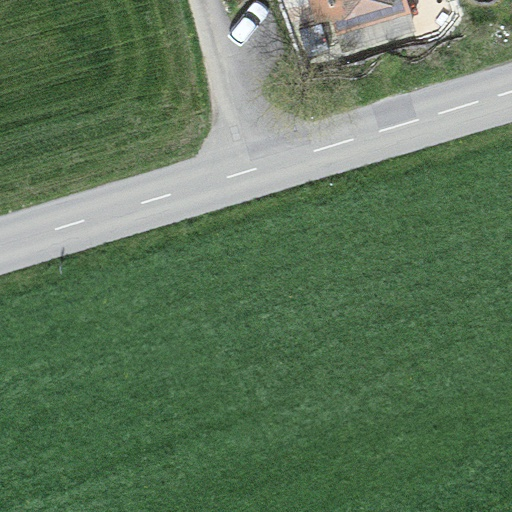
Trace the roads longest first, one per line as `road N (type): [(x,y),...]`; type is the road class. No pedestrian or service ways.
road 1 (tertiary): [(254,169),(511,91)]
road 2 (tertiary): [(0,246),(254,169)]
road 3 (residential): [(254,169),(206,0)]
